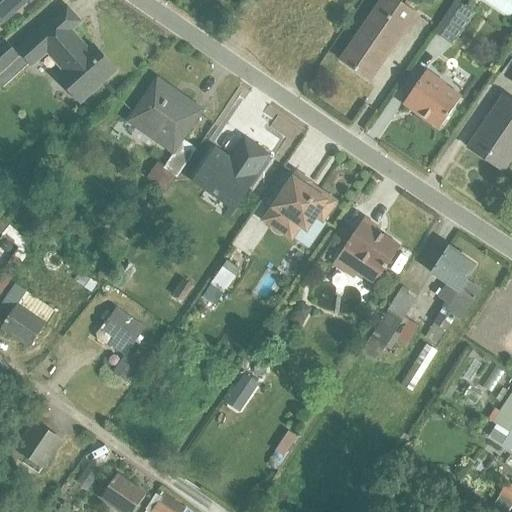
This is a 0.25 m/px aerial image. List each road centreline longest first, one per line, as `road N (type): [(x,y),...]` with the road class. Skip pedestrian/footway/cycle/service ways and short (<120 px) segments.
road 1 (residential): [(511,250),(136,0)]
road 2 (residential): [(212,511),(0,365)]
